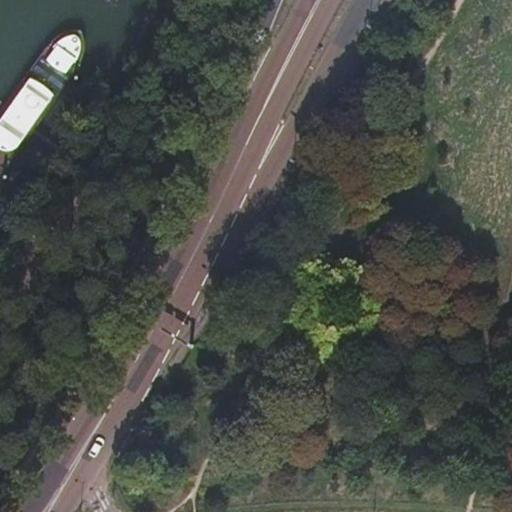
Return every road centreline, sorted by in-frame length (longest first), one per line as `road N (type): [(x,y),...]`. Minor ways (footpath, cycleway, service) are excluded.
road 1 (primary): [(229,179),(83,448)]
road 2 (primary): [(229,179),(273,153),(362,0)]
road 3 (primary): [(319,0),(229,179)]
road 4 (primary): [(273,0),(234,105),(229,179)]
